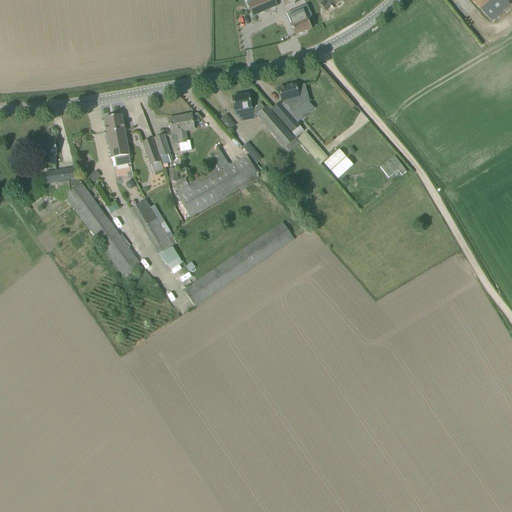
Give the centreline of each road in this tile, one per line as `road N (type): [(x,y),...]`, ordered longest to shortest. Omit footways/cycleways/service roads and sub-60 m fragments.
road 1 (unclassified): [(0,109),(129,96),(310,55),(393,0)]
road 2 (track): [(511,324),(418,170),(320,50)]
